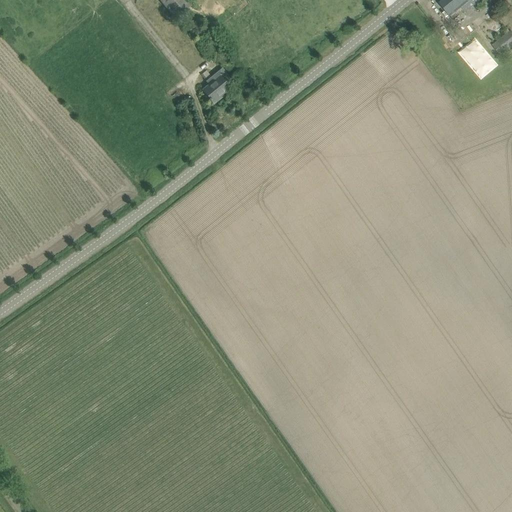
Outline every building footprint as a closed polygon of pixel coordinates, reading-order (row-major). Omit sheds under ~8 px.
[(187,0),(159,0),(175,19),(192,6),(187,0)] [(439,0),(438,2),(450,17),(461,7),(465,12),(479,0),(439,0)] [(492,45),(501,56),(511,47),(511,31),(511,30),(492,45)] [(477,46),(482,42),(475,33),(469,37),(477,46)] [(118,59),(124,68),(131,63),(125,54),(118,59)] [(207,71),(201,75),(207,82),(209,85),(203,91),(210,99),(209,100),(211,102),(211,101),(214,104),(214,103),(214,102),(223,94),(224,95),(231,90),(225,83),(230,79),(222,70),(212,78),(207,71)]
